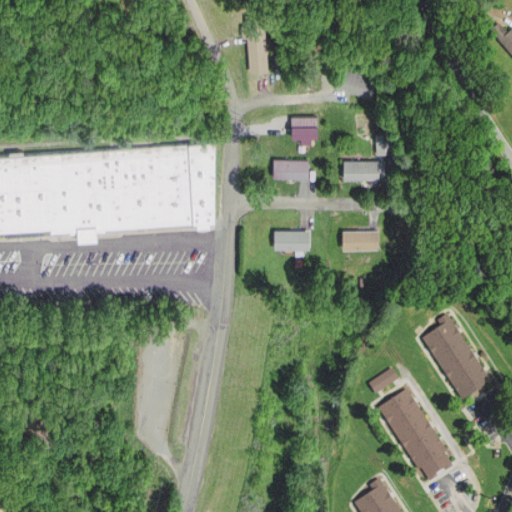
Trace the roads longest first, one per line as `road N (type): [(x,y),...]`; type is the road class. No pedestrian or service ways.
road 1 (residential): [(179,511),(222,308),(235,163),(232,86),(193,0)]
road 2 (residential): [(511,476),(501,141),(465,81)]
road 3 (residential): [(234,196),(395,199)]
